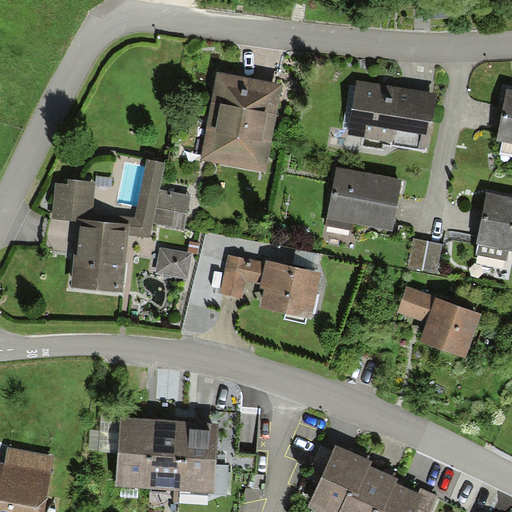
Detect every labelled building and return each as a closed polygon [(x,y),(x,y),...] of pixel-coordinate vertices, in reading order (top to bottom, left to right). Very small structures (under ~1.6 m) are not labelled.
[(279,87),(215,75),(199,162),(262,174),(279,87)] [(511,84),(503,82),(491,133),(511,137),(511,84)] [(430,99),(354,87),(346,138),(422,150),(430,99)] [(90,181),(54,177),(50,216),(74,218),(69,288),(117,290),(121,238),(153,242),(154,230),(183,234),(189,189),(160,185),(164,160),(146,158),(138,223),(88,218),(90,181)] [(395,178),(333,168),(325,217),(386,227),(395,178)] [(511,196),(484,192),(475,239),(511,245),(511,196)] [(437,246),(409,241),(404,268),(432,273),(437,246)] [(186,254),(157,250),(154,271),(183,276),(186,254)] [(260,271),(224,263),(217,294),(231,297),(235,278),(258,283),(253,304),(308,316),(319,268),(264,256),(260,271)] [(473,314),(404,295),(398,315),(424,322),(419,340),(463,352),(473,314)] [(213,416),(116,414),(114,481),(211,484),(213,416)] [(364,457),(332,444),(308,502),(331,511),(330,511),(409,511),(420,489),(391,476),(392,473),(363,460),(364,457)] [(0,450),(0,511),(39,511),(49,456),(0,448),(0,450)]
